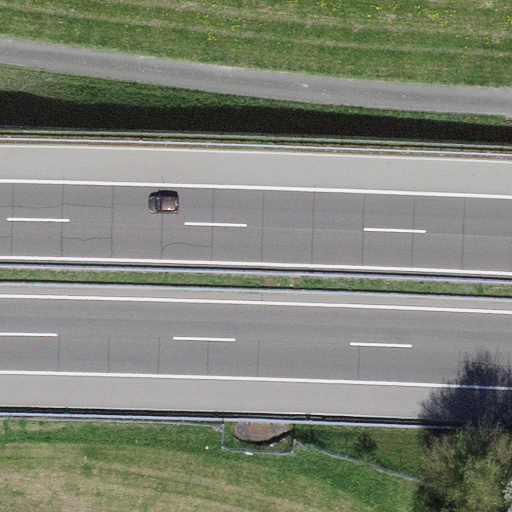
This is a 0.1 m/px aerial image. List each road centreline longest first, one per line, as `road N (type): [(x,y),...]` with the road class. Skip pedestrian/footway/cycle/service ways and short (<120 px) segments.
road 1 (track): [(0,50),(245,82),(511,102)]
road 2 (motorway): [(0,333),(511,350)]
road 3 (motorway): [(511,235),(0,219)]
